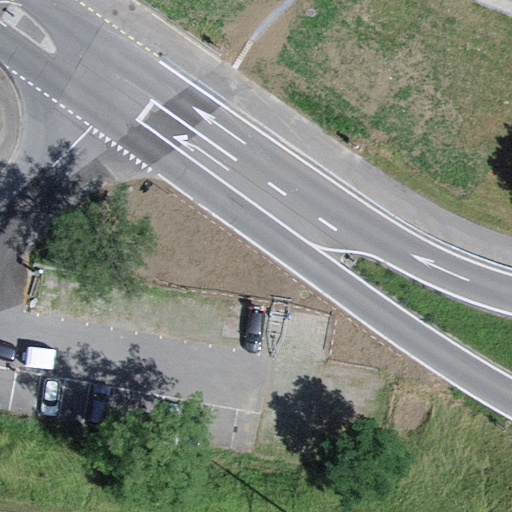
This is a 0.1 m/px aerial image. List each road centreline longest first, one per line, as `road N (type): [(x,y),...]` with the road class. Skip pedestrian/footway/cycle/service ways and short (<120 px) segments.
road 1 (primary): [(147,109),(323,271),(511,396)]
road 2 (primary): [(511,296),(297,197),(147,109)]
road 3 (primary): [(0,3),(147,109)]
